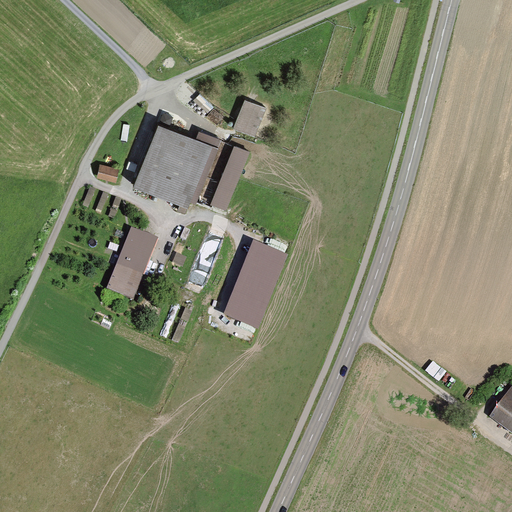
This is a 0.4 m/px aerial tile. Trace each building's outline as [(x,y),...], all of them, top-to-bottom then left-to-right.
[(254,136),(266,107),(245,98),(233,127),(239,129),(236,135),(242,137),(244,132),(254,136)] [(195,200),(220,139),(199,131),(197,138),(159,122),(133,184),(181,203),(178,211),(185,214),(191,199),(195,200)] [(249,151),(236,146),(213,203),(226,208),(249,151)] [(100,176),(114,179),(117,169),(102,166),(100,176)] [(84,206),(89,208),(96,190),(91,188),(84,206)] [(97,190),(90,209),(96,211),(103,193),(97,190)] [(111,195),(103,213),(109,216),(117,198),(111,195)] [(118,198),(110,217),(116,219),(123,201),(118,198)] [(131,299),(155,239),(133,230),(108,290),(131,299)] [(285,258),(257,246),(228,317),(257,328),(285,258)] [(186,258),(180,255),(176,262),(182,265),(186,258)] [(160,335),(181,343),(197,304),(176,296),(160,335)] [(427,372),(441,382),(448,372),(434,363),(427,372)] [(511,390),(493,416),(511,430),(511,390)]
